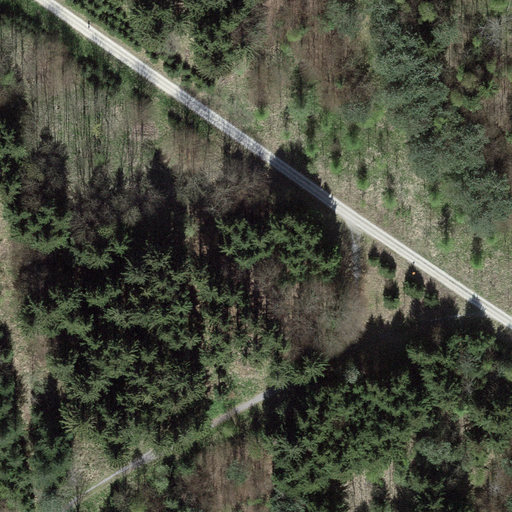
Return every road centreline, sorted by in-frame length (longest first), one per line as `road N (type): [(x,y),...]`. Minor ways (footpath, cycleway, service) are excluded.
road 1 (track): [(43,0),(511,323)]
road 2 (track): [(62,511),(328,363),(483,305)]
road 3 (track): [(328,363),(351,305),(355,219)]
